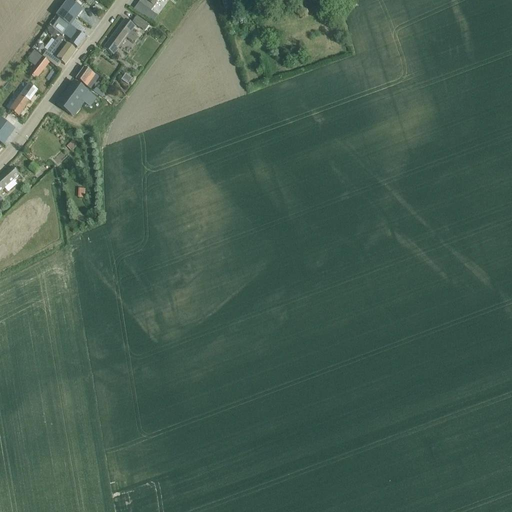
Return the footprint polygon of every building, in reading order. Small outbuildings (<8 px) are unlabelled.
[(59,19),(51,29),(63,38),(64,36),(71,41),(69,44),(77,50),(86,38),(71,27),(81,14),(77,11),(80,7),(70,0),(57,18),(59,19)] [(141,0),(139,3),(151,12),(155,6),(153,5),(157,0),(162,0),(164,1),(164,0),(141,0)] [(232,12),(227,1),(222,3),(227,14),(232,12)] [(132,23),(144,32),(149,27),(136,17),(132,23)] [(132,42),(136,36),(130,32),(134,27),(125,21),(104,49),(113,56),(126,38),(132,42)] [(43,57),(57,68),(61,63),(65,66),(76,51),(64,43),(65,42),(59,38),(55,43),(47,53),(46,53),(43,57)] [(29,74),(36,80),(49,63),(42,58),(33,51),(26,61),(35,67),(29,74)] [(46,81),(53,84),(58,70),(50,68),(46,81)] [(76,80),(88,88),(96,77),(84,68),(76,80)] [(125,74),(121,81),(128,85),(132,79),(125,74)] [(96,100),(87,94),(73,83),(57,106),(71,116),(81,102),(90,108),(96,100)] [(10,111),(18,118),(37,91),(29,85),(21,97),(20,97),(17,101),(12,97),(5,108),(10,111)] [(96,88),(93,92),(101,98),(103,94),(96,88)] [(0,121),(0,142),(1,144),(13,128),(1,120),(0,121)] [(69,146),(76,151),(81,145),(74,140),(69,146)] [(28,169),(34,174),(39,169),(32,164),(28,169)] [(0,177),(0,192),(18,176),(11,168),(0,177)]
